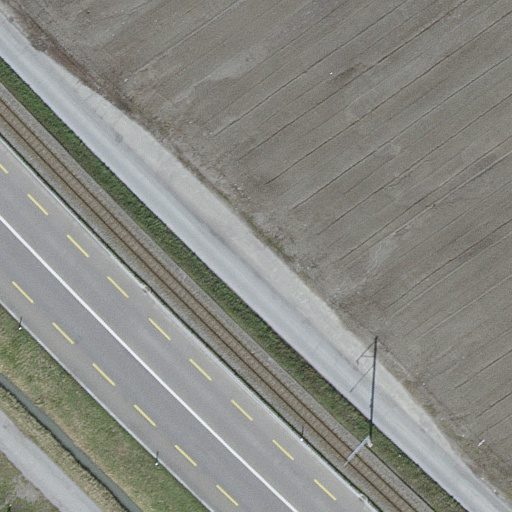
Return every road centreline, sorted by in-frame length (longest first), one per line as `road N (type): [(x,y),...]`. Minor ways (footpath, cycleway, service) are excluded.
road 1 (unclassified): [(486,511),(0,36)]
road 2 (primary): [(0,211),(297,511)]
road 3 (unclassified): [(89,511),(0,421)]
